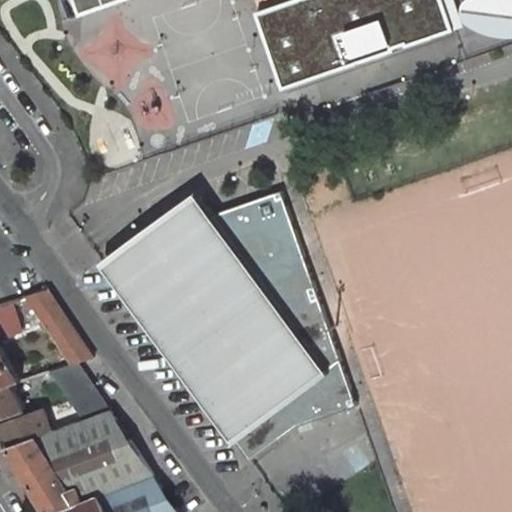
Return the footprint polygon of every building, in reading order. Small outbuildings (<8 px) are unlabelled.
[(73,0),(78,12),(113,0),(275,0),(255,7),(282,84),(395,44),(394,42),(405,38),(406,40),(454,23),(445,0),(73,0)] [(105,262),(103,263),(251,460),(298,426),(358,404),(283,192),(215,216),(199,193),(105,262)] [(48,295),(30,301),(77,369),(79,369),(95,365),(48,295)] [(0,346),(0,392),(12,389),(26,385),(0,346)] [(77,369),(54,376),(85,423),(110,414),(79,369),(77,369)] [(0,423),(27,414),(12,389),(0,392),(0,423)] [(56,434),(48,412),(0,429),(0,434),(11,451),(56,434)] [(11,451),(48,511),(64,511),(154,478),(110,414),(85,423),(56,434),(11,451)] [(64,511),(177,511),(154,478),(64,511)]
